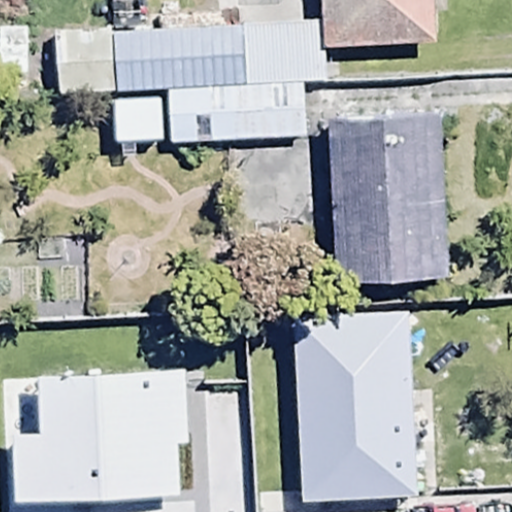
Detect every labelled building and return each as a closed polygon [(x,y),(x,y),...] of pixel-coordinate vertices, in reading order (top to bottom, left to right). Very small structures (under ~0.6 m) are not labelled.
[(163,100),(299,92),(326,91),(325,60),(435,54),(432,0),(322,0),(324,32),(51,40),(53,103),(163,100)] [(299,92),(163,100),(165,150),(300,146),(299,92)] [(443,125),(326,131),(334,295),(451,289),(443,125)] [(406,320),(289,327),(301,511),(417,503),(406,320)] [(115,337),(116,402),(218,401),(217,336),(115,337)]
